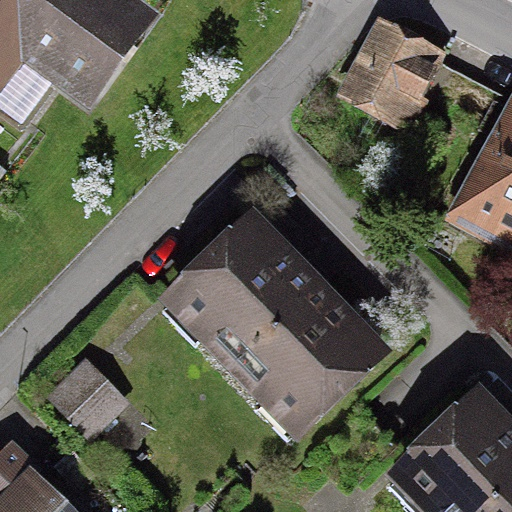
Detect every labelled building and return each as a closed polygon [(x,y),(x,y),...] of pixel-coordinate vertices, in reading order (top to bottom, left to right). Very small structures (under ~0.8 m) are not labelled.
[(136,16),(112,0),(0,0),(0,84),(29,43),(88,84),(136,16)] [(457,58),(385,23),(347,103),(418,137),(457,58)] [(511,104),(453,221),(511,250),(511,104)] [(378,353),(246,219),(167,297),(299,431),(378,353)] [(73,366),(33,403),(77,451),(117,415),(73,366)] [(511,511),(511,438),(476,403),(401,478),(434,511),(511,511)] [(0,511),(54,511),(1,453),(0,453),(0,511)]
